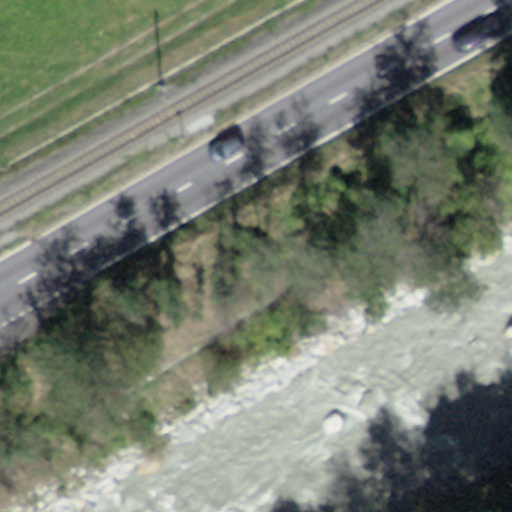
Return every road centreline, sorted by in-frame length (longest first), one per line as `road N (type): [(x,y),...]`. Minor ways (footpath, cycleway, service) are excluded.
road 1 (primary): [(0,290),(511,0)]
road 2 (track): [(215,0),(0,126)]
